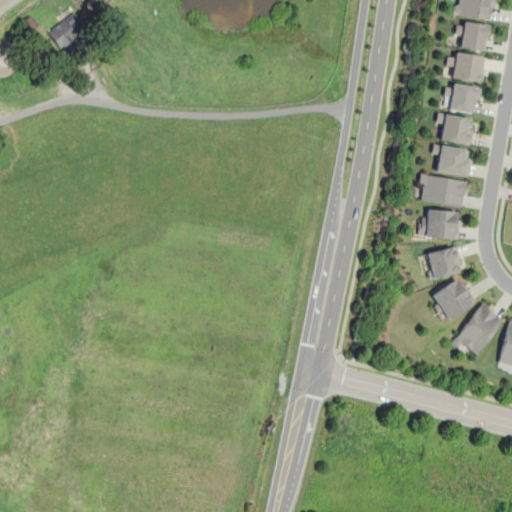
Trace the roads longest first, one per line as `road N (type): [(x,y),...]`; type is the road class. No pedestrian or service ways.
road 1 (secondary): [(307,372),(323,357),(386,0)]
road 2 (secondary): [(360,0),(299,351),(307,372)]
road 3 (residential): [(511,61),(485,232),(490,260),(511,286)]
road 4 (tertiary): [(511,424),(307,372)]
road 5 (secondary): [(274,511),(307,372)]
